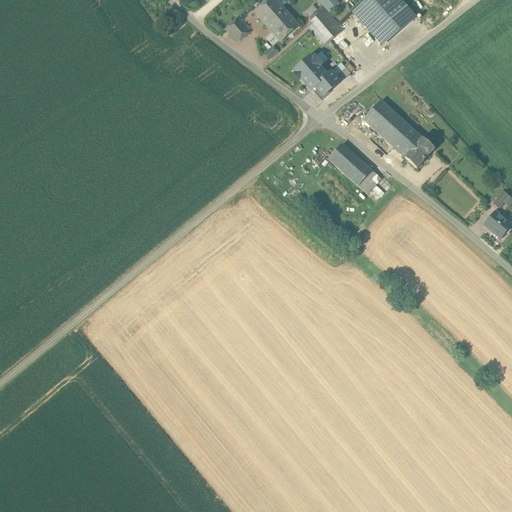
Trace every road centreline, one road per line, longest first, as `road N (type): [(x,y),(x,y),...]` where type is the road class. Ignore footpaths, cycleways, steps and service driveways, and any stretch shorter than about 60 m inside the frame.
road 1 (track): [(0,383),(320,118)]
road 2 (unclassified): [(511,273),(320,118)]
road 3 (unclassified): [(473,0),(320,118)]
road 4 (unclassified): [(320,118),(170,0)]
